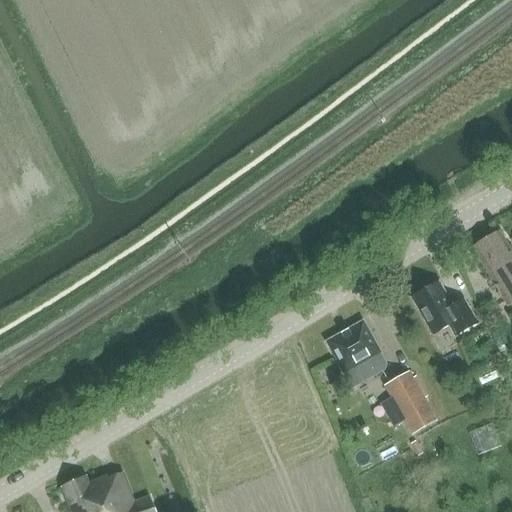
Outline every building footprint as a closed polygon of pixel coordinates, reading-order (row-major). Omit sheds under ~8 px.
[(474,249),(505,301),(511,297),(511,252),(501,233),(474,249)] [(438,283),(412,298),(433,335),(449,326),(455,336),(465,330),(477,324),(463,301),(452,307),(438,283)] [(504,319),(496,305),(479,315),(487,329),(504,319)] [(363,322),(327,341),(344,373),(353,389),(385,370),(386,365),(380,354),(363,322)] [(323,388),(334,382),(327,367),(316,372),(323,388)] [(409,372),(384,386),(412,436),(437,422),(424,399),(412,378),(409,372)] [(469,434),(478,455),(501,446),(492,424),(469,434)] [(156,511),(150,497),(135,503),(122,473),(107,479),(106,475),(88,482),(86,478),(61,488),(71,511),(156,511)]
